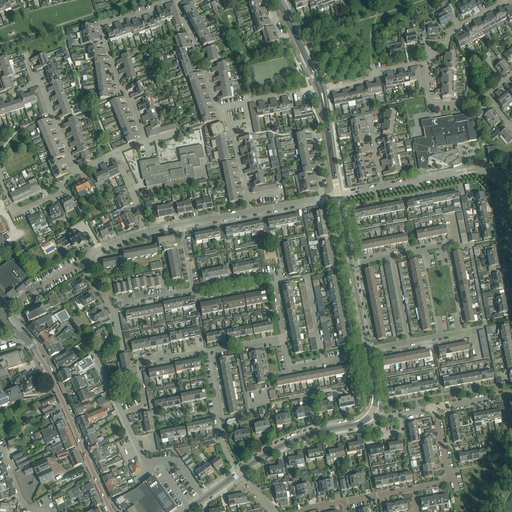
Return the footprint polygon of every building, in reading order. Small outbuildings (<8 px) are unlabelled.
[(0,0),(5,11),(11,8),(8,0),(5,2),(4,0),(0,0)] [(8,0),(11,8),(17,6),(14,0),(8,0)] [(249,3),(251,9),(259,6),(258,4),(264,2),(263,0),(258,0),(247,3),(247,4),(249,3)] [(292,0),(296,9),(303,7),(300,0),(292,0)] [(311,9),(317,7),(314,0),(310,0),(311,0),(310,0),(307,0),(309,5),(311,9)] [(314,0),(317,7),(318,10),(323,8),(320,0),(314,0)] [(320,0),(323,8),(329,6),(326,0),(320,0)] [(466,0),(457,5),(462,15),(473,9),(472,8),(476,6),(472,0),(466,0)] [(166,20),(172,18),(171,15),(170,12),(169,9),(175,7),(173,2),(165,5),(166,11),(164,12),(166,20)] [(183,9),(187,16),(196,10),(193,4),(192,5),(189,6),(186,8),(183,9)] [(251,9),(252,15),(266,10),(265,7),(260,9),(259,6),(251,9)] [(501,21),(507,18),(505,14),(501,6),(498,8),(500,12),(497,13),(501,21)] [(160,22),(161,21),(166,20),(164,12),(161,12),(159,7),(156,8),(157,12),(160,22)] [(442,15),(437,18),(441,25),(451,19),(448,16),(448,15),(451,13),(451,12),(449,8),(448,7),(441,12),(442,14),(442,15)] [(187,16),(190,22),(200,16),(196,10),(187,16)] [(252,15),(254,20),(262,18),(261,15),(267,13),(266,10),(252,15)] [(489,13),(497,28),(503,24),(501,22),(501,21),(497,13),(494,15),(492,11),(489,13)] [(154,19),(156,28),(162,26),(161,21),(160,22),(157,12),(155,13),(156,19),(154,19)] [(484,20),(490,31),(497,28),(489,13),(485,15),(487,19),(484,20)] [(146,16),(151,29),(156,28),(154,19),(151,20),(149,15),(146,16)] [(142,23),(145,31),(151,29),(146,16),(143,16),(145,22),(142,23)] [(190,22),(193,28),(203,22),(200,16),(190,22)] [(135,19),(139,33),(145,31),(142,23),(139,24),(138,18),(135,19)] [(254,20),(256,26),(270,22),(269,19),(263,20),(262,18),(254,20)] [(476,20),(484,35),(490,31),(484,20),(482,22),(480,18),(476,20)] [(125,27),(127,35),(128,37),(133,35),(132,33),(133,33),(131,27),(128,19),(125,20),(127,26),(125,27)] [(131,27),(133,33),(132,33),(133,35),(134,38),(140,36),(139,33),(135,19),(132,20),(133,26),(131,27)] [(472,27),(478,38),(484,35),(476,20),(473,22),(475,25),(472,27)] [(120,22),(117,23),(121,36),(127,35),(125,27),(122,27),(120,22)] [(193,28),(197,34),(206,29),(203,22),(193,28)] [(258,32),(262,31),(262,30),(266,29),(265,26),(271,25),(270,22),(256,26),(258,32)] [(116,29),(113,30),(115,38),(116,40),(122,39),(121,36),(117,23),(114,24),(116,29)] [(412,24),(413,29),(408,30),(408,35),(405,35),(407,44),(416,42),(415,35),(419,34),(416,23),(412,24)] [(83,32),(91,31),(90,28),(92,27),(92,28),(98,27),(98,24),(82,26),(83,32)] [(428,31),(428,35),(438,34),(437,25),(428,25),(427,24),(422,24),(422,32),(426,32),(428,31)] [(108,25),(105,26),(110,40),(115,38),(113,30),(110,31),(108,25)] [(464,27),(466,30),(470,38),(472,41),(478,38),(472,27),(469,28),(468,25),(464,27)] [(262,31),(264,37),(273,34),(272,31),(276,30),(274,26),(272,27),(266,29),(262,30),(262,31)] [(197,34),(200,40),(210,35),(206,29),(197,34)] [(464,35),(462,37),(466,45),(468,48),(474,44),(472,41),(470,38),(466,30),(463,32),(464,35)] [(174,37),(177,44),(186,41),(184,38),(188,37),(187,33),(174,37)] [(264,37),(265,39),(266,44),(279,40),(278,36),(274,37),(273,34),(264,37)] [(200,40),(203,46),(213,41),(210,35),(200,40)] [(457,35),(453,37),(460,48),(466,45),(462,37),(459,38),(457,35)] [(83,38),(84,39),(84,44),(93,43),(92,39),(94,39),(94,40),(100,39),(99,36),(80,39),(81,39),(83,38)] [(399,43),(386,46),(387,50),(389,50),(390,57),(397,55),(398,57),(402,56),(400,45),(404,44),(403,40),(402,38),(399,38),(399,43)] [(185,49),(192,47),(190,43),(186,44),(186,41),(177,44),(179,51),(185,49)] [(207,53),(207,56),(217,54),(215,47),(202,49),(203,53),(207,53)] [(492,50),(497,56),(500,54),(495,47),(492,50)] [(511,47),(503,55),(505,57),(508,61),(511,58),(511,47)] [(177,51),(175,52),(176,54),(177,58),(187,55),(185,49),(179,51),(177,51)] [(90,60),(94,59),(98,59),(98,55),(99,55),(99,56),(105,55),(105,52),(89,54),(90,60)] [(442,68),(438,68),(438,71),(453,71),(456,71),(456,54),(452,54),(452,52),(445,52),(445,57),(441,57),(441,58),(438,58),(438,62),(442,62),(444,62),(445,62),(445,65),(445,68),(444,68),(442,68)] [(46,54),(30,60),(32,63),(36,61),(36,60),(38,60),(40,63),(48,60),(48,59),(46,54)] [(117,63),(131,59),(129,54),(124,55),(121,56),(122,59),(116,61),(117,63)] [(208,59),(204,60),(205,63),(218,61),(217,54),(207,56),(208,59)] [(187,55),(177,58),(178,61),(179,63),(189,60),(187,55)] [(124,66),(132,64),(135,63),(134,58),(131,59),(117,63),(117,65),(123,63),(124,66)] [(38,66),(33,68),(35,71),(39,70),(44,68),(50,65),(52,65),(53,64),(51,59),(48,60),(40,63),(41,66),(40,67),(39,67),(38,66)] [(179,66),(178,66),(179,70),(180,69),(190,66),(189,60),(179,63),(179,66)] [(495,67),(499,73),(502,77),(509,71),(507,69),(509,67),(504,60),(495,67)] [(119,71),(119,73),(133,69),(132,64),(124,66),(125,69),(119,71)] [(50,65),(44,68),(46,73),(54,70),(54,71),(56,70),(55,67),(53,68),(52,65),(50,65)] [(190,66),(180,69),(181,73),(182,75),(185,74),(186,77),(193,75),(192,72),(190,66)] [(415,78),(414,75),(414,72),(420,71),(419,66),(410,68),(411,74),(408,74),(410,83),(415,81),(415,78)] [(404,84),(410,83),(408,74),(405,75),(404,69),(401,69),(404,84)] [(54,70),(46,73),(48,79),(56,76),(58,75),(57,72),(56,70),(54,71),(54,70)] [(0,77),(0,80),(10,76),(13,75),(12,71),(4,73),(5,76),(0,77)] [(392,86),(398,85),(396,76),(393,77),(392,71),(389,72),(392,86)] [(439,90),(435,90),(435,94),(438,94),(438,95),(442,95),(442,100),(451,100),(451,97),(453,97),(453,81),(453,76),(453,71),(438,71),(438,73),(440,73),(442,73),(442,79),(440,79),(439,79),(438,79),(438,84),(439,84),(440,84),(442,84),(442,90),(441,90),(439,90)] [(188,76),(189,81),(198,78),(197,76),(202,74),(202,72),(193,75),(188,76)] [(385,83),(383,84),(384,88),(386,87),(386,90),(393,89),(392,86),(389,72),(386,72),(387,78),(384,79),(385,83)] [(127,79),(122,80),(122,82),(136,78),(135,74),(127,76),(127,79)] [(58,82),(60,81),(58,75),(56,76),(48,79),(50,85),(52,84),(58,82)] [(0,82),(0,83),(2,86),(12,82),(10,76),(0,80),(0,82)] [(374,85),(375,94),(382,93),(380,80),(376,80),(376,84),(374,85)] [(48,91),(62,86),(60,81),(58,82),(52,84),(53,87),(47,89),(48,91)] [(191,86),(193,91),(201,88),(200,85),(206,83),(205,81),(191,86)] [(1,89),(0,89),(0,93),(14,88),(12,82),(2,86),(3,89),(1,90),(1,89)] [(136,90),(145,88),(143,82),(127,87),(128,90),(134,88),(134,87),(135,87),(136,90)] [(365,82),(367,90),(368,95),(375,94),(374,85),(370,86),(369,82),(365,82)] [(363,86),(360,87),(363,103),(369,102),(368,95),(367,90),(364,90),(363,86)] [(356,92),(354,92),(355,101),(359,101),(359,104),(363,103),(360,87),(356,88),(356,92)] [(146,94),(146,93),(145,88),(136,90),(137,94),(136,94),(136,93),(130,95),(131,98),(135,97),(146,94)] [(28,95),(31,103),(37,101),(37,100),(36,98),(35,95),(34,92),(33,89),(30,90),(31,94),(28,95)] [(346,90),(348,103),(349,107),(356,105),(355,101),(354,92),(350,93),(349,89),(346,90)] [(341,104),(348,103),(346,90),(342,90),(343,94),(340,95),(341,104)] [(499,90),(497,92),(508,105),(511,102),(511,100),(505,92),(503,94),(499,90)] [(51,100),(65,95),(63,91),(55,94),(56,96),(51,98),(51,100)] [(194,96),(196,100),(204,98),(203,95),(209,93),(208,91),(194,96)] [(24,106),(31,103),(28,95),(25,96),(23,92),(20,93),(20,94),(24,106)] [(143,101),(151,99),(149,92),(146,93),(146,94),(135,97),(136,100),(142,98),(143,101)] [(334,105),(341,104),(340,95),(336,96),(336,92),(332,92),(334,105)] [(496,100),(502,107),(504,109),(508,105),(497,92),(494,93),(498,98),(496,100)] [(109,108),(112,106),(120,103),(119,101),(125,98),(124,96),(108,103),(109,108)] [(287,111),(293,110),(293,109),(292,102),(289,102),(288,96),(285,97),(287,111)] [(11,97),(15,111),(20,110),(17,101),(15,102),(13,97),(11,97)] [(139,109),(153,104),(151,99),(143,101),(144,104),(138,105),(139,109)] [(273,99),(276,113),(281,112),(280,104),(277,105),(276,99),(273,99)] [(305,106),(307,118),(313,117),(310,99),(306,100),(308,106),(305,106)] [(3,100),(1,100),(6,114),(11,113),(8,105),(5,105),(3,100)] [(54,108),(55,110),(68,105),(67,100),(59,103),(60,106),(54,108)] [(197,105),(199,110),(207,107),(206,104),(212,102),(211,100),(197,105)] [(261,101),(264,116),(270,114),(268,106),(265,107),(264,101),(261,101)] [(298,102),(301,119),(307,118),(305,106),(302,107),(301,101),(298,102)] [(147,113),(155,110),(153,104),(139,109),(140,111),(146,110),(147,113)] [(114,111),(116,116),(124,112),(123,110),(128,108),(128,106),(114,111)] [(63,115),(57,117),(58,119),(72,114),(74,113),(72,108),(70,109),(70,110),(62,112),(63,115)] [(142,117),(143,120),(157,116),(155,110),(147,113),(147,115),(142,117)] [(201,115),(202,119),(210,117),(209,114),(215,112),(214,110),(201,115)] [(484,116),(487,119),(486,120),(491,127),(492,126),(494,127),(500,122),(497,119),(498,118),(491,110),(484,116)] [(382,135),(387,135),(391,136),(391,134),(394,134),(397,112),(385,111),(385,114),(381,113),(380,119),(384,119),(384,125),(377,124),(376,128),(379,128),(379,129),(383,130),(382,135)] [(432,119),(421,121),(422,129),(423,128),(425,138),(414,140),(414,144),(413,143),(413,149),(415,149),(419,169),(426,171),(427,167),(426,167),(427,164),(428,164),(428,161),(427,160),(429,153),(433,154),(433,156),(430,157),(441,162),(441,163),(448,166),(451,163),(453,168),(461,165),(457,159),(455,157),(456,156),(456,154),(458,153),(457,149),(453,150),(452,149),(449,151),(448,149),(446,150),(447,152),(445,153),(437,151),(436,145),(446,143),(446,146),(454,145),(455,148),(457,148),(457,144),(477,140),(474,122),(469,123),(467,114),(454,116),(454,117),(452,117),(452,116),(432,120),(432,119)] [(118,120),(120,125),(128,122),(127,119),(132,117),(131,115),(118,120)] [(149,121),(150,124),(159,121),(157,116),(143,120),(144,123),(149,121)] [(37,123),(39,128),(47,124),(46,122),(52,120),(51,117),(37,123)] [(64,127),(78,122),(76,118),(68,120),(69,123),(63,125),(64,127)] [(151,127),(145,128),(148,137),(153,136),(151,130),(154,129),(157,128),(160,127),(159,121),(150,124),(151,127)] [(219,123),(210,126),(211,131),(213,136),(214,138),(215,138),(224,135),(226,134),(225,132),(223,127),(222,123),(220,123),(219,123)] [(122,130),(124,134),(132,131),(130,128),(136,126),(135,124),(122,130)] [(351,127),(348,128),(349,133),(353,133),(361,131),(360,128),(366,127),(366,124),(351,127)] [(41,132),(43,137),(51,134),(50,131),(55,129),(55,127),(41,132)] [(67,136),(81,132),(79,127),(71,130),(72,133),(66,134),(67,136)] [(502,132),(500,134),(508,144),(511,140),(511,134),(506,128),(502,131),(502,132)] [(495,132),(489,138),(492,141),(498,135),(495,132)] [(126,139),(127,144),(135,140),(134,138),(140,135),(139,134),(126,139)] [(215,140),(211,141),(212,144),(226,142),(225,137),(225,138),(224,135),(215,138),(215,140)] [(245,140),(245,144),(254,142),(256,141),(255,135),(238,138),(239,141),(245,140)] [(45,142),(47,146),(55,143),(54,140),(59,138),(58,136),(45,142)] [(354,139),(355,145),(363,143),(363,140),(368,139),(368,136),(354,139)] [(70,146),(84,142),(82,137),(74,139),(75,142),(69,144),(70,146)] [(240,147),(240,151),(257,147),(254,147),(254,142),(245,144),(246,146),(240,147)] [(379,152),(396,149),(395,143),(392,143),(384,145),(384,148),(379,149),(379,152)] [(49,151),(51,156),(59,152),(58,150),(63,147),(62,145),(49,151)] [(159,159),(139,162),(142,175),(143,180),(145,179),(147,187),(153,186),(164,184),(165,192),(170,191),(189,187),(188,185),(196,183),(193,168),(200,167),(199,159),(204,158),(202,145),(178,149),(181,162),(160,166),(159,159)] [(73,156),(80,153),(87,151),(85,146),(77,149),(78,152),(72,153),(73,156)] [(491,163),(492,169),(499,168),(498,161),(495,147),(487,149),(490,164),(491,163)] [(218,152),(213,153),(214,156),(228,153),(228,149),(227,149),(226,148),(217,149),(218,152)] [(356,151),(357,156),(362,155),(365,155),(365,152),(371,151),(370,148),(356,151)] [(386,157),(397,155),(396,149),(379,152),(380,155),(386,154),(386,157)] [(82,160),(76,162),(77,165),(90,161),(87,151),(80,153),(82,160)] [(242,159),(243,162),(257,160),(256,154),(247,155),(248,158),(242,159)] [(381,161),(381,164),(398,161),(397,155),(386,157),(387,160),(381,161)] [(48,162),(51,168),(66,161),(64,158),(59,161),(58,162),(56,159),(53,160),(48,162)] [(111,169),(115,176),(120,174),(113,159),(110,161),(113,166),(114,166),(114,167),(111,169)] [(355,163),(356,169),(365,167),(364,164),(370,163),(369,160),(355,163)] [(51,168),(53,173),(61,170),(60,167),(61,166),(61,167),(67,164),(66,161),(51,168)] [(388,166),(388,169),(399,167),(398,161),(381,164),(382,167),(388,166)] [(102,164),(109,179),(115,176),(111,169),(108,170),(107,169),(108,169),(105,163),(102,164)] [(100,174),(104,181),(109,179),(102,164),(99,166),(102,171),(103,171),(103,172),(100,174)] [(245,174),(249,173),(259,172),(259,171),(262,171),(261,165),(250,167),(250,170),(244,171),(245,174)] [(296,176),(307,174),(312,173),(311,170),(317,169),(317,167),(303,169),(302,169),(299,170),(300,175),(296,176)] [(383,173),(384,176),(401,173),(399,167),(388,169),(389,172),(383,173)] [(98,183),(95,184),(95,186),(96,188),(105,184),(104,181),(100,174),(97,175),(96,174),(97,174),(94,168),(91,169),(98,183)] [(61,170),(53,173),(55,179),(70,172),(69,169),(63,172),(62,173),(61,170)] [(253,176),(254,179),(263,178),(262,171),(259,171),(259,172),(249,173),(249,177),(253,176)] [(357,175),(359,181),(359,184),(366,182),(366,179),(367,179),(366,176),(372,175),(372,172),(357,175)] [(296,176),(297,182),(315,178),(315,175),(309,176),(309,177),(308,177),(307,174),(296,176)] [(29,185),(33,194),(40,191),(36,182),(37,182),(35,178),(28,181),(30,184),(29,185)] [(255,182),(251,183),(252,193),(256,192),(255,186),(258,186),(261,185),(264,185),(263,178),(254,179),(255,182)] [(297,182),(298,187),(309,185),(308,182),(310,182),(316,181),(315,178),(297,182)] [(95,184),(94,183),(92,179),(87,181),(87,179),(81,182),(81,183),(74,186),(77,193),(84,190),(85,191),(88,189),(89,191),(92,190),(91,188),(95,186),(95,184)] [(23,188),(27,197),(33,194),(29,185),(23,188)] [(298,187),(298,188),(299,193),(318,190),(317,187),(311,188),(311,189),(310,189),(309,185),(298,187)] [(16,191),(20,200),(27,197),(23,188),(16,191)] [(10,194),(14,203),(20,200),(16,191),(10,194)] [(457,191),(451,193),(452,200),(453,205),(456,204),(456,202),(459,201),(457,191)] [(476,201),(484,200),(482,193),(476,194),(476,192),(470,194),(469,194),(470,199),(475,198),(476,201)] [(118,194),(111,198),(112,199),(113,200),(114,199),(117,205),(126,201),(124,197),(125,197),(124,194),(119,197),(118,194)] [(432,196),(425,198),(427,205),(429,205),(430,206),(431,207),(432,207),(434,207),(433,204),(432,196)] [(61,201),(63,206),(66,212),(75,207),(71,197),(61,201)] [(210,198),(203,199),(205,208),(208,208),(208,209),(212,208),(210,198)] [(425,198),(419,199),(420,206),(421,209),(427,207),(427,205),(425,198)] [(196,201),(197,206),(198,211),(201,210),(201,209),(205,208),(203,199),(196,201)] [(408,209),(411,208),(411,212),(415,211),(414,208),(413,200),(406,201),(408,209)] [(472,205),(473,208),(485,206),(484,200),(476,201),(476,204),(472,205)] [(117,212),(118,215),(126,210),(125,208),(130,206),(128,203),(127,204),(126,201),(117,205),(120,211),(117,212)] [(176,205),(177,210),(178,215),(185,213),(183,201),(183,203),(176,205)] [(184,201),(183,201),(185,213),(192,212),(190,202),(185,203),(185,201),(184,201)] [(173,202),(169,203),(169,205),(164,206),(165,217),(172,216),(171,209),(174,208),(173,202)] [(396,203),(397,211),(404,210),(402,202),(400,202),(399,203),(399,202),(396,203)] [(164,206),(161,207),(156,208),(158,218),(165,217),(164,206)] [(475,210),(476,215),(486,213),(485,206),(473,208),(474,211),(475,210)] [(49,212),(52,220),(53,222),(65,217),(62,210),(58,211),(56,207),(53,208),(53,207),(49,209),(50,211),(49,212)] [(85,215),(80,207),(76,209),(80,218),(85,215)] [(120,217),(123,223),(132,218),(130,215),(131,214),(130,212),(128,213),(126,210),(118,215),(119,217),(120,217)] [(354,211),(353,211),(355,219),(355,222),(361,221),(361,218),(359,210),(358,211),(357,211),(357,210),(354,211)] [(315,216),(310,217),(311,220),(316,219),(324,218),(324,217),(324,216),(323,215),(324,215),(323,212),(323,211),(315,213),(315,216)] [(477,218),(475,218),(476,221),(479,220),(487,219),(487,216),(487,213),(486,213),(476,215),(477,218)] [(27,217),(33,230),(46,224),(41,214),(37,216),(36,216),(37,217),(34,219),(33,216),(32,215),(27,217)] [(293,215),(292,216),(294,223),(296,223),(297,226),(298,227),(303,226),(303,224),(303,222),(302,217),(299,217),(298,214),(296,215),(295,214),(292,215),(293,215)] [(123,223),(124,226),(127,231),(132,228),(131,225),(134,223),(132,218),(123,223)] [(268,223),(265,224),(267,231),(270,231),(269,228),(275,227),(274,219),(273,219),(272,219),(271,219),(268,219),(268,220),(268,223)] [(256,222),(255,222),(257,230),(263,229),(264,232),(267,231),(265,224),(262,224),(262,221),(261,221),(260,222),(259,222),(259,221),(256,222)] [(109,224),(104,226),(108,235),(111,234),(111,235),(114,234),(112,229),(114,228),(112,222),(109,223),(109,224)] [(95,229),(95,230),(97,235),(100,234),(103,239),(105,238),(104,237),(108,235),(104,226),(103,224),(97,226),(98,228),(95,229)] [(225,231),(222,232),(224,240),(227,239),(226,236),(233,235),(231,227),(229,227),(228,228),(228,227),(225,227),(225,228),(225,231)] [(213,230),(214,239),(221,237),(221,240),(224,240),(222,232),(220,232),(219,229),(217,230),(216,230),(216,229),(213,230)] [(70,235),(59,241),(61,244),(63,243),(65,247),(71,243),(73,246),(78,243),(79,245),(84,242),(84,241),(87,239),(88,240),(90,238),(88,234),(88,233),(85,235),(84,234),(81,235),(79,232),(78,230),(75,232),(74,231),(69,234),(70,235)] [(318,231),(315,232),(316,238),(317,241),(325,239),(324,237),(327,236),(327,235),(327,234),(327,233),(327,230),(326,230),(318,231)] [(195,237),(192,237),(193,245),(196,245),(196,242),(202,241),(201,233),(200,233),(199,233),(198,233),(195,233),(195,234),(194,234),(195,237)] [(162,252),(174,250),(173,247),(177,246),(176,237),(171,237),(171,239),(167,239),(167,238),(166,238),(166,240),(162,240),(162,239),(158,240),(158,244),(155,245),(156,246),(157,254),(158,254),(157,251),(162,250),(162,252)] [(325,239),(317,241),(318,244),(320,243),(321,250),(330,248),(329,246),(329,245),(330,245),(329,242),(328,242),(326,242),(325,239)] [(284,247),(283,247),(284,250),(292,249),(295,248),(294,242),(291,243),(288,243),(283,244),(283,245),(284,246),(284,247)] [(105,259),(102,259),(104,269),(126,265),(125,260),(153,255),(157,254),(156,246),(152,247),(152,245),(149,246),(149,247),(146,248),(145,247),(142,247),(142,249),(139,249),(139,248),(136,248),(136,250),(132,251),(132,249),(129,250),(129,251),(126,252),(126,250),(121,251),(122,257),(118,258),(118,256),(115,257),(115,258),(112,259),(112,258),(108,258),(109,260),(105,260),(105,259)] [(174,250),(167,252),(173,280),(182,278),(181,275),(180,275),(179,272),(181,271),(180,268),(179,268),(178,265),(179,265),(179,262),(178,262),(177,258),(178,258),(178,255),(176,255),(176,252),(177,252),(177,250),(174,250)] [(488,260),(497,258),(495,251),(490,252),(490,250),(486,251),(484,252),(484,255),(487,256),(488,260)] [(0,295),(3,300),(6,304),(32,283),(28,279),(29,278),(18,258),(6,264),(0,268),(0,295)] [(257,261),(250,262),(252,270),(254,270),(255,270),(255,271),(258,270),(258,269),(258,266),(261,266),(259,258),(256,258),(257,261)] [(487,264),(488,267),(498,265),(497,258),(488,260),(489,264),(487,264)] [(325,268),(322,269),(323,271),(331,270),(330,267),(333,266),(333,264),(333,263),(333,260),(332,261),(332,260),(324,262),(325,268)] [(151,264),(152,270),(163,268),(161,262),(151,264)] [(232,263),(228,264),(230,272),(233,271),(233,274),(234,274),(235,274),(236,273),(236,274),(239,273),(240,273),(238,265),(232,266),(232,263)] [(201,264),(197,264),(200,277),(202,277),(203,280),(206,279),(206,280),(209,279),(208,270),(202,271),(201,264)] [(226,267),(220,268),(221,276),(222,276),(223,276),(224,276),(227,276),(227,275),(228,275),(227,272),(230,272),(228,264),(226,264),(226,267)] [(288,271),(288,274),(289,274),(289,275),(292,274),(293,277),(300,276),(300,273),(297,273),(296,270),(299,269),(299,267),(296,267),(288,269),(288,270),(288,271)] [(493,279),(494,283),(501,281),(500,274),(490,276),(491,279),(493,279)] [(154,278),(155,287),(162,285),(161,277),(154,278)] [(325,285),(328,284),(336,283),(335,277),(324,279),(325,285)] [(139,279),(141,288),(148,286),(146,280),(146,278),(139,279)] [(148,279),(146,280),(148,286),(148,288),(155,287),(154,278),(148,279)] [(132,280),(133,289),(141,288),(139,279),(132,280)] [(87,286),(83,280),(77,283),(75,280),(66,285),(70,292),(74,289),(77,294),(81,292),(80,290),(87,286)] [(458,282),(460,288),(467,286),(467,283),(471,282),(471,280),(466,281),(458,282)] [(503,289),(501,281),(494,283),(495,287),(492,287),(493,290),(503,289)] [(48,302),(24,312),(29,322),(47,314),(45,311),(51,308),(53,307),(53,308),(61,304),(55,294),(49,298),(50,301),(48,302)] [(84,299),(82,296),(76,299),(79,305),(82,303),(85,308),(86,307),(89,306),(89,304),(95,301),(91,295),(84,299)] [(504,297),(500,298),(496,299),(497,303),(495,303),(496,306),(506,304),(505,301),(506,301),(505,298),(504,298),(504,297)] [(165,311),(167,311),(168,312),(171,312),(171,310),(169,302),(163,303),(164,308),(165,311)] [(506,305),(496,306),(497,309),(498,309),(499,313),(507,312),(507,311),(507,310),(507,307),(506,307),(506,305)] [(97,312),(95,308),(89,311),(95,322),(104,317),(103,315),(103,314),(103,313),(103,312),(102,312),(100,310),(97,312)] [(65,310),(51,317),(52,320),(53,322),(53,325),(56,322),(58,321),(61,324),(71,319),(65,310)] [(30,325),(27,327),(29,330),(29,329),(32,333),(39,326),(40,326),(46,323),(52,320),(51,317),(50,315),(38,320),(37,322),(36,321),(34,323),(33,323),(30,325)] [(43,333),(37,338),(43,345),(44,344),(52,337),(53,336),(55,335),(52,331),(59,325),(56,322),(53,325),(49,329),(47,330),(43,333)] [(105,331),(103,326),(101,323),(99,323),(96,325),(90,328),(92,332),(95,331),(97,335),(105,331)] [(193,329),(195,337),(201,336),(199,328),(196,329),(195,325),(193,326),(193,329)] [(498,333),(501,333),(509,331),(508,325),(500,327),(500,329),(499,329),(498,330),(497,331),(497,332),(498,333)] [(39,326),(32,333),(37,338),(43,333),(47,330),(44,327),(42,329),(39,326)] [(238,326),(232,327),(232,330),(234,338),(240,337),(238,329),(238,326)] [(52,337),(44,344),(47,348),(54,344),(58,343),(69,338),(74,335),(70,331),(66,334),(64,332),(56,339),(53,336),(52,337)] [(335,337),(336,340),(347,338),(346,331),(337,333),(338,336),(335,337)] [(498,340),(510,337),(509,331),(501,333),(502,339),(498,340)] [(503,345),(511,344),(510,337),(498,340),(498,342),(499,342),(500,346),(503,345)] [(336,340),(337,346),(348,344),(347,338),(336,340)] [(47,348),(46,348),(51,356),(58,353),(58,352),(54,344),(47,348)] [(64,356),(54,361),(58,369),(66,365),(77,360),(73,352),(76,351),(74,347),(63,353),(64,356)] [(444,347),(438,348),(439,353),(440,356),(439,356),(439,359),(446,358),(446,355),(444,347)] [(0,410),(23,400),(21,397),(21,396),(20,395),(19,395),(18,391),(20,390),(21,390),(19,386),(19,385),(15,387),(11,380),(20,375),(19,372),(18,368),(23,366),(22,364),(27,361),(25,358),(24,356),(26,355),(23,350),(0,357),(0,410)] [(259,352),(249,354),(249,357),(250,360),(253,359),(260,358),(259,352)] [(74,367),(59,373),(63,383),(71,380),(80,377),(79,374),(94,365),(90,356),(88,357),(74,366),(74,367)] [(121,374),(120,374),(121,377),(125,376),(125,374),(131,373),(130,366),(122,368),(122,372),(121,373),(121,374)] [(154,369),(156,378),(160,377),(160,380),(163,380),(162,377),(161,368),(154,369)] [(107,372),(110,379),(113,377),(111,372),(117,371),(116,369),(110,370),(107,372)] [(20,375),(11,380),(15,387),(19,385),(19,386),(21,390),(21,389),(24,394),(24,395),(27,393),(31,391),(35,389),(33,385),(34,384),(30,375),(25,377),(25,376),(21,378),(20,376),(20,375)] [(80,377),(71,380),(73,386),(86,381),(85,378),(84,376),(80,377)] [(86,381),(73,386),(76,392),(84,388),(84,387),(87,386),(87,384),(92,382),(91,379),(86,381)] [(82,392),(78,394),(81,403),(90,400),(95,397),(94,393),(91,394),(91,393),(90,391),(89,389),(82,392)] [(49,398),(40,402),(43,407),(41,408),(44,415),(53,410),(50,405),(53,403),(56,402),(53,396),(49,398)] [(338,401),(339,404),(340,408),(347,407),(345,397),(340,398),(341,401),(338,401)] [(346,397),(345,397),(347,407),(354,406),(353,398),(350,399),(350,397),(346,397)] [(328,401),(324,402),(326,412),(333,410),(332,403),(329,403),(329,401),(328,401)] [(72,407),(74,412),(89,406),(88,402),(82,405),(82,406),(81,406),(80,404),(72,407)] [(319,405),(317,405),(317,408),(318,413),(326,412),(324,402),(321,402),(319,403),(319,405)] [(33,404),(23,408),(25,413),(31,411),(30,409),(34,407),(33,404)] [(491,406),(492,411),(494,419),(495,424),(501,423),(501,419),(500,416),(500,415),(499,413),(499,410),(495,410),(494,405),(491,406)] [(74,412),(76,416),(84,413),(83,411),(90,408),(89,406),(74,412)] [(486,412),(487,420),(490,420),(491,421),(494,421),(494,419),(492,411),(489,412),(488,406),(485,407),(486,412)] [(308,407),(303,408),(305,418),(312,416),(311,408),(308,409),(308,407)] [(55,423),(63,419),(59,411),(58,411),(56,408),(53,410),(44,415),(42,416),(43,420),(47,418),(46,417),(51,415),(53,419),(51,420),(53,425),(55,423)] [(105,408),(78,419),(82,430),(93,425),(92,423),(108,416),(105,408)] [(296,411),(296,414),(297,419),(305,418),(303,408),(298,409),(298,411),(296,411)] [(478,408),(479,413),(481,422),(484,421),(484,423),(488,422),(487,420),(486,412),(482,413),(481,408),(478,408)] [(472,409),(474,423),(475,427),(482,426),(481,422),(479,413),(476,414),(475,409),(472,409)] [(150,411),(139,413),(141,421),(142,421),(144,420),(152,419),(151,413),(150,413),(150,411)] [(449,417),(450,423),(459,422),(458,419),(460,418),(459,415),(462,415),(461,411),(454,413),(455,416),(449,417)] [(288,414),(282,415),(284,425),(291,423),(290,415),(288,415),(288,414)] [(284,425),(282,415),(277,416),(277,417),(275,418),(276,426),(284,425)] [(48,428),(41,432),(44,439),(67,428),(63,419),(55,423),(53,425),(51,426),(49,427),(48,428)] [(267,421),(261,423),(263,432),(270,431),(269,422),(267,423),(267,421)] [(410,424),(408,424),(409,431),(417,429),(416,423),(415,423),(414,421),(410,421),(410,424)] [(450,423),(452,430),(460,428),(459,422),(450,423)] [(93,425),(82,430),(85,437),(93,433),(94,433),(100,428),(98,423),(93,425)] [(263,432),(261,423),(256,424),(256,425),(254,425),(256,434),(263,432)] [(147,432),(148,434),(154,433),(154,431),(155,431),(153,425),(145,426),(146,433),(147,432)] [(241,431),(242,441),(250,439),(249,435),(250,434),(249,425),(240,427),(241,431)] [(47,444),(60,438),(69,434),(67,428),(44,439),(47,444)] [(452,430),(453,436),(461,435),(460,428),(452,430)] [(156,440),(156,442),(162,441),(162,440),(168,439),(166,431),(160,432),(160,433),(161,436),(161,439),(156,440)] [(242,441),(241,431),(236,432),(236,433),(233,433),(235,442),(242,441)] [(93,433),(85,437),(89,447),(98,444),(103,442),(103,441),(104,441),(103,437),(96,440),(93,433)] [(52,449),(54,448),(63,444),(67,443),(66,440),(71,438),(69,434),(60,438),(62,441),(51,446),(52,449)] [(454,443),(460,442),(460,445),(467,444),(467,440),(464,441),(463,437),(462,438),(461,435),(453,436),(454,443)] [(15,437),(11,438),(7,440),(9,446),(17,442),(15,437)] [(355,443),(357,456),(361,455),(360,451),(363,450),(361,437),(357,437),(358,443),(355,443)] [(54,448),(56,454),(75,447),(71,438),(66,440),(67,443),(63,444),(54,448)] [(89,447),(88,448),(90,453),(91,453),(92,453),(98,450),(102,448),(101,445),(104,444),(104,445),(109,443),(109,442),(107,439),(104,441),(103,441),(103,442),(100,443),(98,444),(89,447)] [(357,456),(355,443),(351,444),(350,441),(350,442),(344,443),(345,448),(346,453),(356,451),(357,456)] [(401,441),(395,443),(396,451),(399,450),(400,453),(403,452),(404,456),(407,455),(407,452),(406,447),(402,447),(401,441)] [(389,450),(386,450),(388,459),(391,458),(391,455),(394,454),(394,451),(396,451),(395,443),(388,444),(389,450)] [(318,450),(315,451),(316,458),(323,457),(321,444),(317,445),(318,450)] [(339,450),(336,450),(338,461),(341,461),(340,457),(344,457),(341,444),(338,444),(339,450)] [(384,456),(385,459),(385,462),(388,461),(388,459),(386,450),(383,451),(382,445),(376,446),(377,455),(380,454),(380,457),(384,456)] [(179,454),(189,469),(192,468),(195,465),(189,458),(193,456),(190,452),(189,446),(180,448),(175,449),(179,454)] [(375,455),(377,455),(376,446),(369,447),(371,458),(375,458),(375,455)] [(75,447),(56,454),(58,460),(69,456),(74,467),(82,464),(76,450),(75,448),(75,447)] [(92,453),(96,464),(101,462),(104,461),(106,460),(106,458),(110,456),(106,447),(92,453)] [(481,450),(478,451),(479,459),(486,458),(484,448),(481,449),(481,450)] [(316,458),(315,451),(311,451),(310,449),(304,450),(306,460),(316,458)] [(325,450),(326,455),(327,463),(333,462),(333,459),(337,458),(337,461),(338,461),(336,450),(331,451),(331,449),(325,450)] [(22,456),(20,451),(12,456),(14,460),(22,456)] [(298,457),(295,458),(297,466),(304,465),(301,451),(297,452),(298,457)] [(462,452),(458,453),(460,463),(466,462),(465,453),(462,454),(462,452)] [(29,454),(23,457),(19,459),(20,462),(30,457),(29,454)] [(284,457),(285,462),(286,468),(297,466),(295,458),(291,458),(291,456),(284,457)] [(211,463),(213,466),(215,470),(223,464),(218,458),(211,463)] [(25,461),(21,463),(22,467),(27,465),(29,464),(33,462),(31,459),(27,461),(25,461)] [(41,484),(55,478),(46,459),(23,470),(26,475),(35,471),(41,484)] [(101,462),(96,464),(98,469),(103,467),(103,468),(107,467),(116,463),(115,461),(115,460),(105,465),(104,461),(101,462)] [(279,467),(276,467),(277,475),(284,474),(282,461),(278,461),(279,467)] [(130,466),(129,466),(132,474),(135,473),(141,470),(137,462),(131,465),(130,466)] [(208,464),(202,468),(207,476),(213,471),(208,464)] [(277,475),(276,467),(272,468),(271,466),(265,467),(267,477),(277,475)] [(68,477),(67,477),(68,479),(71,477),(72,480),(86,473),(84,468),(79,470),(67,475),(68,477)] [(196,473),(201,480),(207,476),(202,468),(196,473)] [(107,476),(102,478),(105,483),(115,479),(115,478),(113,473),(110,474),(110,475),(107,476)] [(356,476),(357,484),(361,483),(361,485),(362,491),(369,490),(367,482),(364,483),(362,475),(356,476)] [(354,485),(357,484),(356,476),(346,478),(347,484),(348,488),(354,487),(354,485)] [(123,510),(125,511),(160,487),(153,477),(143,484),(135,490),(114,501),(121,511),(123,510)] [(115,479),(105,483),(107,488),(122,481),(121,479),(118,480),(117,478),(115,478),(115,479)] [(331,478),(325,479),(325,482),(327,490),(330,489),(331,497),(335,496),(334,492),(333,490),(338,489),(337,487),(338,487),(338,483),(332,483),(332,480),(331,478)] [(122,481),(107,488),(109,493),(117,489),(116,486),(118,486),(118,485),(118,484),(119,485),(123,483),(124,483),(125,481),(124,480),(122,481)] [(325,482),(315,484),(316,489),(317,494),(318,497),(324,495),(323,493),(323,492),(323,490),(327,490),(325,482)] [(66,487),(60,490),(53,493),(55,497),(68,490),(67,490),(72,487),(75,485),(74,483),(66,487)] [(81,496),(94,490),(91,485),(90,484),(87,486),(86,483),(77,487),(78,489),(77,490),(76,488),(67,493),(71,501),(81,496)] [(277,490),(277,493),(285,492),(284,483),(279,484),(273,485),(274,491),(277,490)] [(303,486),(305,494),(308,493),(309,501),(312,500),(312,498),(316,498),(313,484),(303,486)] [(58,485),(51,488),(54,493),(60,490),(58,485)] [(117,489),(109,493),(111,498),(123,493),(121,490),(128,487),(126,485),(117,489)] [(301,494),(305,494),(303,486),(293,487),(295,498),(301,497),(301,494)] [(125,511),(124,511),(171,511),(176,509),(160,487),(125,511)] [(84,502),(86,501),(91,499),(91,500),(97,497),(94,490),(81,496),(84,502)] [(285,492),(277,493),(278,497),(276,498),(277,504),(280,503),(280,507),(288,505),(287,498),(289,498),(290,496),(289,492),(288,491),(285,492)] [(236,496),(238,505),(250,502),(249,495),(245,496),(244,494),(236,496)] [(446,495),(439,496),(441,505),(442,505),(446,504),(447,508),(449,508),(448,503),(448,504),(446,495)] [(228,497),(230,506),(238,505),(236,496),(228,497)] [(439,496),(433,497),(435,506),(436,506),(440,505),(441,510),(443,509),(442,505),(441,505),(439,496)] [(92,502),(93,504),(92,505),(91,506),(92,507),(93,509),(101,505),(97,497),(91,500),(91,499),(86,501),(84,502),(86,506),(89,504),(92,502)] [(433,497),(427,498),(428,507),(429,507),(433,506),(434,511),(436,511),(436,510),(436,506),(435,506),(433,497)] [(428,507),(427,498),(420,499),(422,508),(427,508),(427,511),(430,511),(429,507),(428,507)] [(10,511),(11,505),(8,505),(8,503),(6,499),(4,500),(5,504),(1,504),(0,510),(1,510),(0,511),(10,511)] [(402,511),(407,510),(407,508),(406,506),(406,503),(406,501),(405,501),(399,502),(401,511),(400,511),(402,511)] [(397,511),(400,511),(401,511),(399,502),(392,503),(394,511),(397,511)] [(61,505),(57,507),(58,511),(59,511),(64,511),(70,509),(68,506),(66,503),(64,504),(61,505)] [(384,511),(394,511),(392,503),(386,505),(387,508),(384,509),(384,511)]
